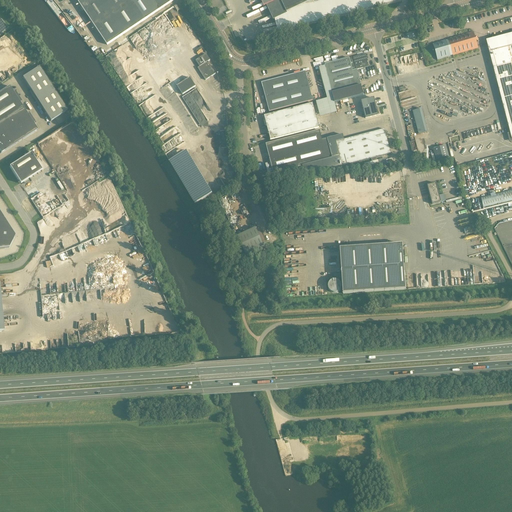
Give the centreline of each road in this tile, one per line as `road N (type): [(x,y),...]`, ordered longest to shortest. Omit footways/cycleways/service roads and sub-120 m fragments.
road 1 (unclassified): [(511,402),(292,418),(272,404),(257,353),(263,334),(287,323),(503,311),(511,303)]
road 2 (motorway): [(0,398),(511,363)]
road 3 (motorway): [(511,350),(0,385)]
road 4 (unknown): [(216,98),(197,82),(174,38),(143,59),(188,142)]
road 5 (unclassified): [(271,245),(249,198),(239,60)]
road 6 (unknown): [(417,219),(427,259),(458,248),(445,203),(415,207)]
road 7 (unclassified): [(411,175),(373,29)]
road 8 (tertiary): [(239,60),(373,29)]
